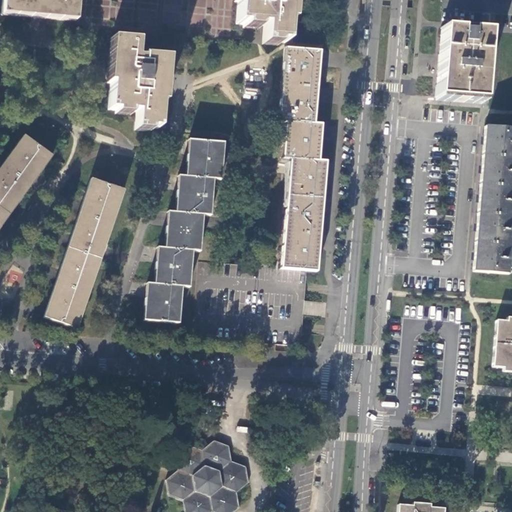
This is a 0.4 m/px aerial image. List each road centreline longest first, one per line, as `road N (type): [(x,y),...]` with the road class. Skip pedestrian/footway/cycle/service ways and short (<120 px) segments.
road 1 (tertiary): [(367,378),(399,0)]
road 2 (tertiary): [(374,0),(343,376)]
road 3 (residential): [(102,366),(177,130),(184,74)]
road 4 (residential): [(102,366),(259,379)]
